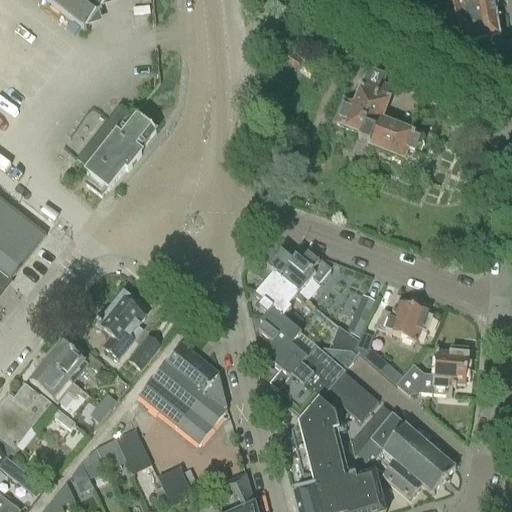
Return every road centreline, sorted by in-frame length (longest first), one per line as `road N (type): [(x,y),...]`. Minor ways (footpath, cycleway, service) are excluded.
road 1 (residential): [(274,511),(192,222)]
road 2 (residential): [(260,219),(511,301)]
road 3 (residential): [(0,361),(100,231),(192,222)]
road 4 (residential): [(315,0),(511,130)]
road 5 (residential): [(192,222),(208,105),(203,0)]
road 6 (unknown): [(206,19),(61,101),(27,140)]
road 7 (residential): [(473,511),(489,480),(511,323)]
